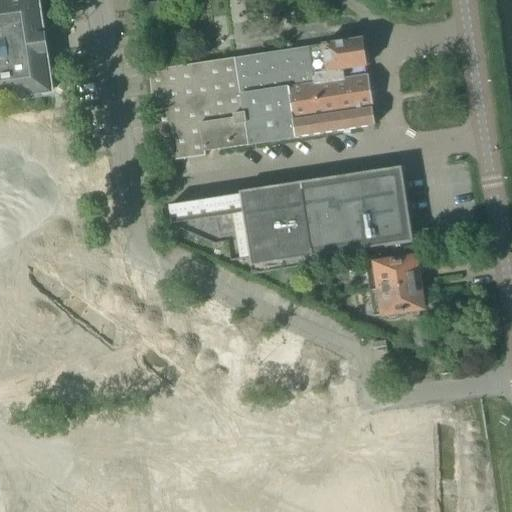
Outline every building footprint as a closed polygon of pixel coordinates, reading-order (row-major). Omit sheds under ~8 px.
[(48,66),(48,65),(48,64),(46,65),(46,63),(48,63),(48,62),(46,62),(45,55),(48,54),(45,37),(42,37),(41,30),(43,30),(43,29),(41,29),(41,27),(42,27),(42,26),(41,26),(38,9),(40,9),(39,7),(38,8),(38,6),(39,6),(39,5),(38,5),(36,0),(20,0),(8,2),(8,0),(6,1),(7,2),(5,2),(5,1),(4,1),(4,2),(0,3),(0,102),(18,99),(18,101),(20,101),(19,99),(21,99),(21,100),(23,100),(22,99),(40,96),(40,98),(41,98),(41,96),(42,96),(43,97),(44,97),(44,96),(51,95),(50,87),(51,87),(51,86),(50,86),(49,85),(51,84),(51,83),(49,83),(47,66),(48,66)] [(144,5),(146,20),(160,19),(158,4),(144,5)] [(350,131),(374,128),(372,111),(373,111),(362,41),(323,47),(323,48),(310,50),(310,49),(308,49),(295,51),(294,51),(294,52),(281,54),(281,53),(279,53),(279,54),(266,56),(266,55),(265,56),(252,58),(250,58),(237,60),(235,60),(222,63),(222,62),(221,62),(220,62),(220,63),(208,65),(208,64),(206,64),(206,65),(193,67),(193,66),(192,67),(179,69),(178,69),(165,71),(150,73),(158,165),(206,157),(205,153),(207,153),(343,132),(344,136),(351,135),(350,131)] [(301,187),(300,187),(312,259),(413,243),(403,182),(403,180),(402,179),(401,170),(300,185),(301,187)] [(312,259),(300,187),(169,208),(172,227),(215,246),(228,244),(231,262),(249,259),(252,276),(280,272),(301,268),(312,267),(312,266),(314,266),(312,259)] [(0,272),(0,377),(128,361),(115,258),(0,272)] [(366,266),(370,292),(419,285),(418,276),(421,271),(420,264),(415,261),(415,259),(366,266)] [(301,268),(280,272),(283,291),(314,302),(314,285),(304,285),(301,268)] [(419,285),(370,292),(373,318),(423,310),(422,308),(426,304),(425,297),(420,294),(419,285)] [(413,322),(416,344),(428,342),(425,320),(413,322)] [(385,342),(379,343),(372,344),(374,356),(387,354),(385,342)]
